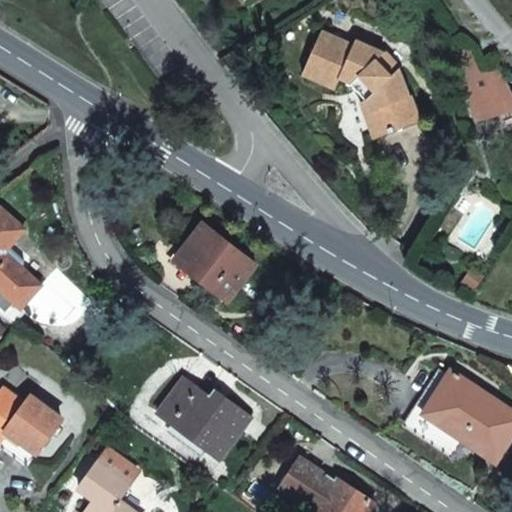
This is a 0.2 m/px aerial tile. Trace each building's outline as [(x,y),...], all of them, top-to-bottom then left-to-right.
[(421,121),(401,68),(386,52),(356,39),(353,46),(321,32),(303,74),(335,88),(339,79),(352,85),(366,100),(380,137),(421,121)] [(511,92),(498,70),(487,73),(492,83),(507,105),(511,100),(511,92)] [(492,83),(487,73),(464,80),(478,120),(511,107),(511,100),(507,105),(492,83)] [(0,314),(11,322),(23,308),(42,285),(25,269),(7,254),(13,247),(28,231),(4,208),(0,212),(0,314)] [(207,276),(203,280),(231,301),(258,265),(206,225),(182,256),(207,276)] [(7,254),(25,269),(27,267),(27,265),(27,261),(26,259),(13,247),(7,254)] [(178,261),(203,280),(207,276),(182,256),(178,261)] [(511,408),(453,370),(445,382),(424,413),(466,441),(498,462),(511,440),(511,408)] [(424,413),(445,382),(437,377),(405,426),(455,459),(466,441),(424,413)] [(252,417),(227,398),(222,405),(215,399),(188,380),(163,413),(223,458),(252,417)] [(5,390),(0,396),(0,439),(2,441),(0,443),(0,446),(28,468),(63,421),(33,398),(27,406),(5,390)] [(222,405),(227,398),(220,393),(215,399),(222,405)] [(110,451),(81,489),(97,501),(88,511),(137,511),(120,499),(140,473),(110,451)] [(346,488),(338,483),(330,477),(329,479),(324,476),(326,472),(303,457),(282,489),(305,505),(306,503),(310,505),(309,506),(318,511),(330,511),(332,511),(369,511),(376,504),(348,484),(346,488)] [(341,479),(338,483),(346,488),(348,484),(341,479)]
